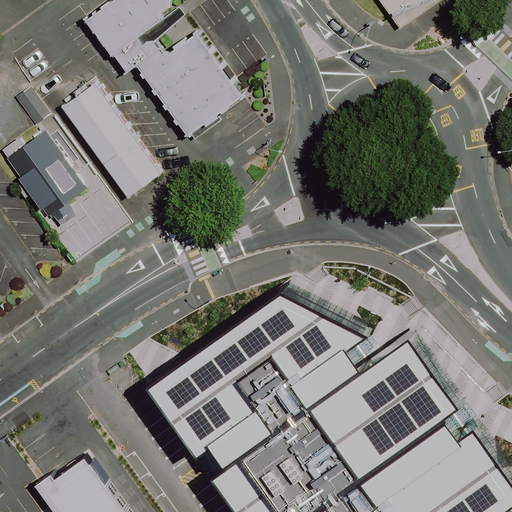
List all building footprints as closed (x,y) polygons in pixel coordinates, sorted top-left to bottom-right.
[(208,9),(200,0),(132,0),(99,26),(131,67),(208,9)] [(365,0),(387,29),(425,0),(450,0),(451,1),(451,0),(365,0)] [(247,93),(198,30),(141,73),(190,136),(247,93)] [(186,182),(114,89),(81,114),(153,207),(186,182)] [(107,188),(61,129),(15,164),(61,223),(107,188)] [(142,511),(101,452),(58,482),(78,511),(142,511)] [(29,511),(20,498),(0,511),(29,511)]
